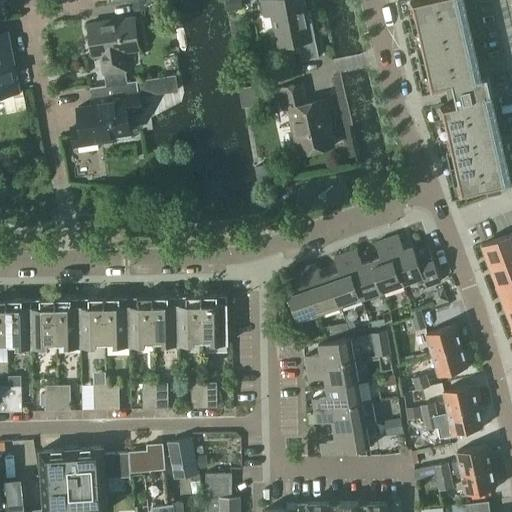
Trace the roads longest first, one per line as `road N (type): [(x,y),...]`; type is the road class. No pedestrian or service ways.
road 1 (residential): [(73,260),(29,27),(39,14),(74,8)]
road 2 (residential): [(273,421),(0,429)]
road 3 (residential): [(432,189),(502,403)]
road 4 (residential): [(410,511),(404,467),(273,467),(273,421)]
road 5 (residential): [(371,0),(398,116),(432,189)]
road 6 (residential): [(73,260),(227,257),(269,247)]
road 7 (residential): [(273,421),(269,247)]
road 8 (residential): [(269,247),(432,189)]
